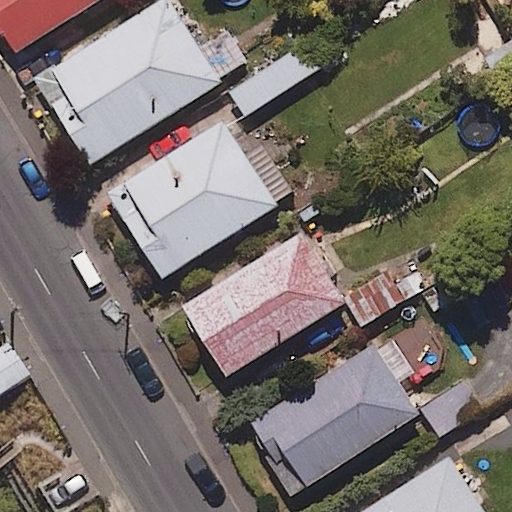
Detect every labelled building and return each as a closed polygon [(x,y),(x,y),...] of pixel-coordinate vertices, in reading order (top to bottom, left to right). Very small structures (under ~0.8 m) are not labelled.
[(93,0),(0,0),(0,19),(18,48),(93,0)] [(205,40),(179,0),(156,0),(38,74),(93,161),(229,76),(225,70),(248,55),(229,25),(205,40)] [(511,65),(511,34),(483,53),(497,75),(511,65)] [(308,37),(231,86),(248,112),(325,63),(308,37)] [(251,148),(228,109),(104,185),(160,276),(283,200),(280,195),(294,186),(265,139),(251,148)] [(351,297),(307,227),(187,301),(231,372),(351,297)] [(423,266),(399,281),(409,298),(433,283),(423,266)] [(388,267),(350,291),(354,298),(349,302),(363,324),(407,297),(388,267)] [(447,278),(423,291),(435,311),(458,298),(447,278)] [(380,334),(255,414),(282,456),(294,449),(313,480),(427,407),(380,334)] [(0,396),(30,378),(7,341),(0,344),(0,396)] [(467,374),(427,401),(431,407),(425,411),(441,436),(488,406),(467,374)] [(494,511),(455,450),(356,511),(494,511)]
